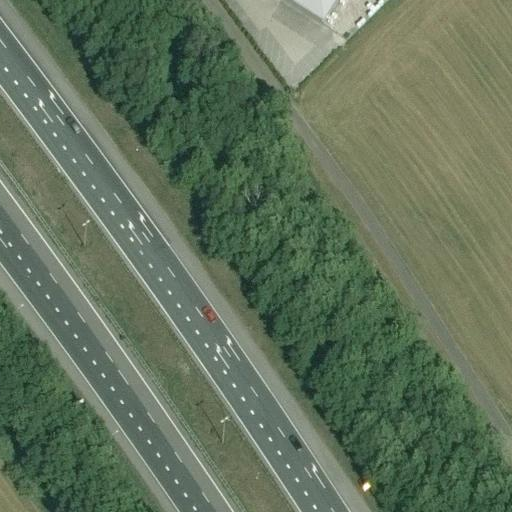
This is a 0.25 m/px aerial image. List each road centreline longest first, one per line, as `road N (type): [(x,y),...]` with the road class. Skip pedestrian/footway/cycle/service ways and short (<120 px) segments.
road 1 (motorway): [(318,511),(79,155),(0,57)]
road 2 (motorway): [(0,206),(214,511)]
